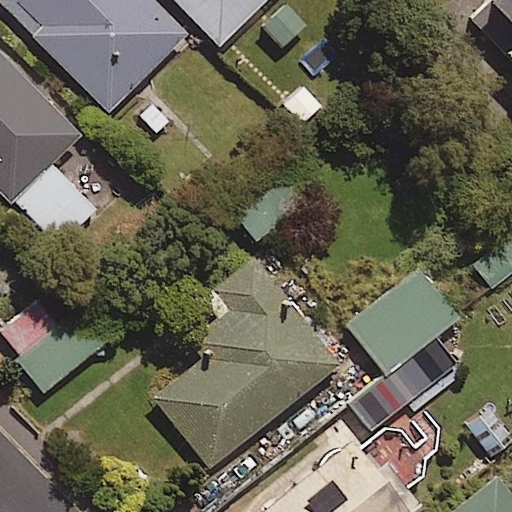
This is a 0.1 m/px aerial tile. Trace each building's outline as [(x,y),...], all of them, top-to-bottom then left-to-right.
[(158,0),(0,0),(101,101),(181,23),(158,0)] [(183,0),(218,35),(253,0),(183,0)] [(511,0),(468,0),(502,34),(486,49),(511,76),(511,80),(498,94),(511,109),(511,0)] [(0,43),(0,163),(12,174),(72,109),(0,43)] [(323,99),(299,75),(275,98),(300,123),(323,99)] [(317,181),(289,143),(222,195),(250,232),(317,181)] [(511,294),(511,220),(466,260),(503,303),(511,294)] [(148,389),(205,460),(333,356),(246,248),(197,287),(216,311),(193,330),(204,343),(148,389)] [(453,305),(413,257),(341,316),(382,367),(342,400),(364,427),(407,392),(415,403),(446,377),(437,366),(453,353),(430,324),(453,305)] [(102,282),(16,355),(43,388),(130,315),(102,282)] [(376,443),(368,450),(347,422),(244,507),(247,511),(398,511),(417,496),(376,443)] [(511,511),(511,493),(490,466),(434,511),(511,511)]
